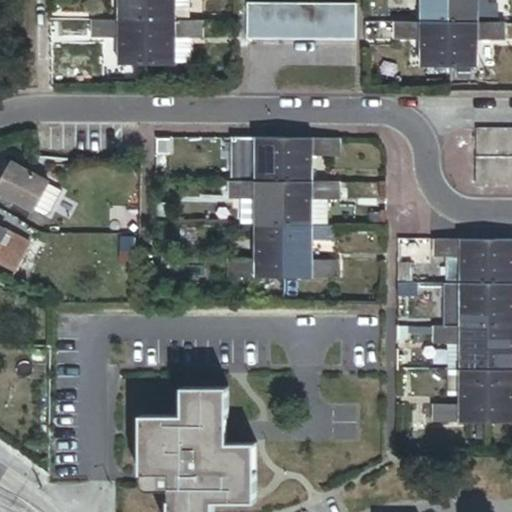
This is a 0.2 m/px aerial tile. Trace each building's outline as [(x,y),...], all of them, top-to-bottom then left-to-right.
[(147,21),(147,0),(119,0),(120,21),(147,21)] [(147,0),(147,21),(176,21),(175,0),(147,0)] [(450,22),(450,0),(422,0),(422,22),(450,22)] [(450,0),(450,22),(479,22),(479,0),(450,0)] [(248,39),(262,39),(262,3),(248,3),(248,39)] [(262,39),(276,39),(276,3),(262,3),(262,39)] [(276,39),(288,39),(289,3),(276,3),(276,39)] [(288,39),(301,40),(300,3),(289,3),(288,39)] [(301,40),(313,40),(313,4),(300,3),(301,40)] [(313,40),(327,40),(327,4),(313,4),(313,40)] [(327,40),(342,40),(342,4),(327,4),(327,40)] [(342,4),(342,40),(356,40),(356,4),(342,4)] [(147,21),(120,21),(93,21),(92,38),(120,38),(120,64),(147,65),(147,21)] [(202,38),(203,21),(176,21),(147,21),(147,65),(175,65),(175,38),(202,38)] [(422,22),(395,22),(395,40),(423,40),(423,67),(450,67),(450,22),(422,22)] [(505,40),(505,22),(479,22),(450,22),(450,67),(478,67),(479,40),(505,40)] [(476,129),(476,159),(494,160),(494,129),(476,129)] [(510,129),(494,129),(494,160),(510,160),(510,129)] [(285,181),(285,138),(257,138),(257,181),(285,181)] [(340,139),(285,138),(285,181),(313,182),(313,156),(339,156),(340,139)] [(476,185),(494,186),(494,160),(476,159),(476,185)] [(494,160),(494,186),(509,186),(510,160),(494,160)] [(50,183),(14,163),(4,182),(7,183),(0,194),(34,213),(50,183)] [(285,227),(285,181),(257,181),(230,181),(230,199),(256,199),(256,227),(285,227)] [(313,182),(285,181),(285,227),(313,227),(312,199),(328,200),(340,200),(340,182),(313,182)] [(328,200),(312,199),(313,227),(328,227),(328,200)] [(165,206),(157,206),(157,222),(173,223),(173,214),(165,214),(165,206)] [(0,248),(8,232),(0,227),(0,248)] [(284,277),(285,227),(256,227),(255,261),(230,260),(230,277),(284,277)] [(312,261),(313,227),(285,227),(284,277),(339,278),(339,261),(312,261)] [(511,283),(511,239),(489,240),(489,283),(511,283)] [(489,283),(489,240),(435,240),(435,258),(461,258),(461,283),(489,283)] [(489,327),(489,283),(461,283),(461,327),(489,327)] [(511,283),(489,283),(489,327),(511,326),(511,283)] [(489,370),(511,369),(511,326),(489,327),(489,370)] [(489,370),(489,327),(461,327),(435,327),(435,344),(449,344),(461,344),(461,370),(489,370)] [(461,344),(449,344),(449,370),(461,370),(461,344)] [(511,369),(489,370),(489,422),(511,422),(511,369)] [(489,422),(489,370),(461,370),(461,405),(449,405),(434,405),(434,422),(489,422)] [(461,405),(461,370),(449,370),(449,405),(461,405)] [(223,416),(228,416),(228,388),(186,387),(186,415),(145,416),(145,445),(150,445),(150,473),(144,472),(144,485),(146,489),(150,490),(171,490),(171,502),(213,502),(255,502),(256,471),(251,471),(250,444),(228,443),(222,443),(223,416)] [(212,511),(213,502),(171,502),(171,511),(212,511)]
